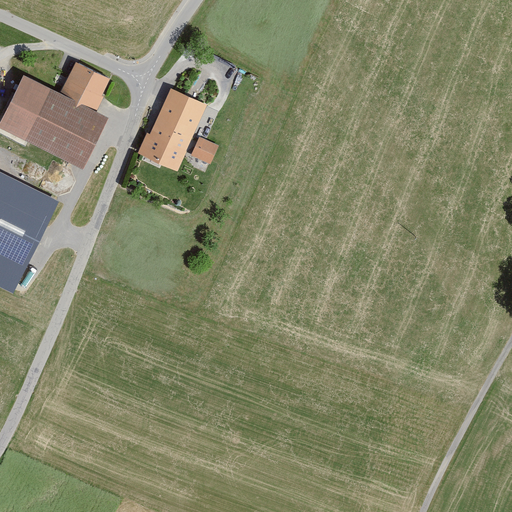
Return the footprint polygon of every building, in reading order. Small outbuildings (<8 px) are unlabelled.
[(29,73),(4,126),(90,167),(113,118),(99,111),(115,78),(79,61),(65,90),(29,73)] [(152,133),(143,153),(183,171),(213,104),(175,87),(154,134),(152,133)] [(0,123),(4,125),(20,91),(13,88),(0,116),(0,123)] [(201,135),(192,154),(213,163),(221,143),(201,135)] [(0,168),(0,286),(16,294),(62,199),(0,168)]
